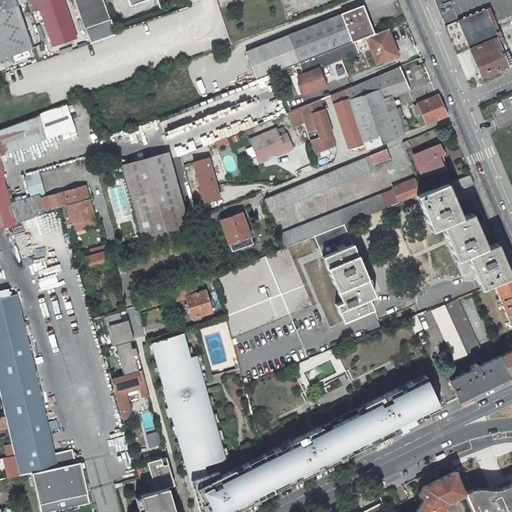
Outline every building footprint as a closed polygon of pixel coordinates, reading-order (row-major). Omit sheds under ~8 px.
[(14,0),(0,0),(0,59),(12,56),(32,49),(14,0)] [(38,17),(42,16),(40,9),(36,0),(27,0),(32,12),(37,10),(37,13),(38,17)] [(63,0),(36,0),(40,9),(64,1),(63,0)] [(103,0),(74,0),(84,29),(110,20),(103,0)] [(43,17),(66,9),(65,7),(64,1),(40,9),(42,16),(43,17)] [(257,79),(298,63),(336,48),(373,33),(362,5),(246,51),(257,79)] [(53,46),(76,38),(66,9),(43,17),(53,46)] [(109,22),(87,29),(91,41),(113,33),(109,22)] [(376,63),(397,55),(387,28),(373,33),(336,48),(341,59),(370,48),(376,63)] [(490,28),(466,38),(471,49),(470,50),(480,75),(490,71),(491,73),(494,72),(493,69),(500,66),(502,72),(511,68),(511,61),(506,49),(501,51),(499,47),(496,38),(494,39),(490,28)] [(318,68),(341,59),(336,48),(298,63),(303,74),(297,76),(300,84),(304,93),(325,85),(321,76),(318,68)] [(400,66),(345,89),(366,149),(404,134),(395,109),(387,112),(381,96),(384,95),(385,98),(409,89),(400,66)] [(500,66),(493,69),(494,72),(495,75),(502,72),(500,66)] [(345,89),(331,95),(351,155),(366,149),(345,89)] [(426,124),(446,115),(437,95),(417,103),(426,124)] [(335,145),(319,100),(313,102),(299,108),(306,127),(316,123),(318,131),(308,135),(314,153),(335,145)] [(0,128),(0,180),(4,178),(0,158),(0,155),(74,128),(65,104),(0,128)] [(274,109),(264,111),(265,118),(275,116),(274,109)] [(277,154),(292,148),(287,133),(280,136),(276,128),(250,138),(258,159),(267,155),(276,152),(277,154)] [(214,142),(217,148),(228,143),(225,136),(214,142)] [(443,154),(439,144),(413,155),(421,176),(443,167),(439,156),(443,154)] [(386,149),(265,198),(270,212),(376,169),(375,167),(391,160),(386,149)] [(189,228),(168,152),(121,165),(142,241),(189,228)] [(219,197),(208,157),(187,162),(199,203),(219,197)] [(38,172),(24,177),(30,197),(44,193),(38,172)] [(0,180),(0,229),(25,219),(44,211),(62,207),(89,200),(85,186),(45,197),(44,193),(30,197),(10,204),(4,178),(0,180)] [(399,203),(417,196),(419,194),(416,187),(414,179),(393,187),(399,203)] [(432,230),(442,226),(456,260),(460,269),(470,265),(480,289),(493,284),(510,276),(496,243),(486,247),(472,213),(461,217),(447,183),(424,193),(419,194),(417,196),(432,230)] [(344,224),(392,205),(391,202),(386,191),(279,234),(284,248),(314,236),(344,224)] [(89,200),(62,207),(67,225),(72,224),(94,218),(89,200)] [(236,215),(221,220),(231,251),(252,244),(252,243),(242,213),(240,213),(236,215)] [(94,218),(72,224),(74,231),(96,225),(94,218)] [(314,236),(320,251),(350,238),(344,224),(314,236)] [(23,227),(13,228),(14,235),(23,234),(23,227)] [(352,244),(350,238),(320,251),(322,257),(352,244)] [(352,244),(322,257),(341,301),(335,304),(343,321),(373,309),(368,298),(374,296),(352,244)] [(107,246),(91,250),(92,255),(104,252),(108,251),(107,246)] [(41,248),(40,257),(51,258),(52,250),(41,248)] [(89,269),(107,264),(104,252),(92,255),(86,257),(89,269)] [(84,279),(86,286),(94,284),(97,294),(101,293),(95,273),(90,274),(91,277),(84,279)] [(511,328),(511,349),(499,356),(509,375),(511,373),(511,275),(510,276),(493,284),(511,328)] [(194,280),(170,290),(175,302),(186,298),(193,321),(201,318),(200,315),(212,312),(205,290),(201,292),(199,287),(200,281),(195,283),(194,280)] [(89,296),(97,294),(94,284),(86,286),(89,296)] [(0,392),(10,435),(46,426),(15,294),(0,297),(0,392)] [(468,356),(481,350),(457,299),(444,304),(468,355),(468,356)] [(455,361),(468,355),(444,304),(431,310),(455,361)] [(109,347),(134,340),(132,336),(129,323),(123,320),(121,320),(119,311),(101,316),(103,326),(104,326),(106,333),(105,334),(109,347)] [(414,332),(422,328),(417,316),(408,319),(414,332)] [(188,357),(181,333),(151,342),(164,388),(162,388),(169,413),(171,412),(187,470),(204,465),(224,460),(194,355),(188,357)] [(131,348),(117,352),(124,375),(142,369),(136,350),(131,348)] [(470,370),(448,380),(458,400),(509,375),(499,356),(477,366),(476,363),(469,366),(470,370)] [(149,394),(142,369),(124,375),(111,378),(122,417),(127,416),(132,414),(126,391),(134,389),(136,386),(140,385),(142,396),(149,394)] [(425,379),(423,375),(410,381),(412,386),(425,379)] [(274,454),(264,459),(268,473),(270,479),(273,491),(291,483),(346,456),(344,453),(371,439),(372,442),(440,408),(425,379),(412,386),(410,381),(404,385),(406,389),(401,391),(399,387),(284,444),(286,448),(281,451),(279,447),(272,450),(274,454)] [(72,449),(52,453),(46,426),(10,435),(14,455),(19,475),(32,472),(75,463),(72,449)] [(131,470),(126,433),(110,435),(115,472),(131,470)] [(274,454),(272,450),(263,454),(264,459),(274,454)] [(206,475),(190,479),(198,511),(231,511),(273,491),(270,479),(268,473),(264,459),(263,454),(241,465),(243,470),(236,473),(234,469),(221,476),(218,471),(206,475)] [(14,455),(4,457),(8,478),(19,476),(19,475),(14,455)] [(144,511),(174,511),(167,487),(174,485),(166,457),(147,462),(155,491),(140,495),(144,511)] [(414,511),(443,511),(445,509),(444,507),(447,502),(465,493),(464,493),(453,467),(451,461),(418,478),(420,483),(419,485),(422,487),(417,495),(419,496),(416,501),(420,504),(414,511)] [(50,511),(86,504),(90,504),(80,462),(75,463),(32,472),(35,487),(40,511),(50,511)] [(204,465),(187,470),(190,479),(206,475),(204,465)] [(469,490),(464,493),(465,493),(469,504),(472,511),(511,511),(511,483),(506,486),(500,488),(494,489),(487,489),(479,489),(474,489),(469,490)] [(385,511),(387,511),(382,502),(361,511),(385,511)]
